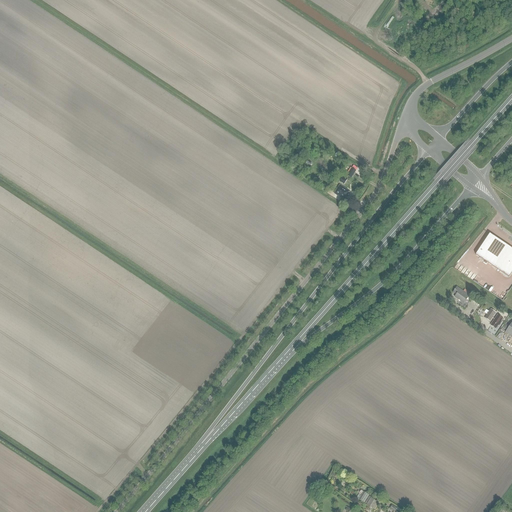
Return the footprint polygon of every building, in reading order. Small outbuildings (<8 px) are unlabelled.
[(351,178),(356,171),(351,168),(346,175),(351,178)] [(340,186),(336,192),(334,194),(344,200),(346,197),(347,198),(350,194),(348,193),(349,192),(340,186)] [(511,249),(490,234),(476,255),(509,277),(511,272),(511,249)] [(457,287),(453,293),(456,295),(454,297),(464,303),(469,296),(468,295),(463,291),(457,287)] [(484,318),(490,322),(496,312),(490,309),(488,312),(486,310),(484,313),(487,314),(484,318)] [(499,326),(501,323),(503,319),(497,315),(491,325),(496,329),(498,326),(499,326)] [(361,501),(366,493),(363,491),(358,499),(361,501)] [(364,503),(375,510),(379,504),(368,497),(364,503)]
